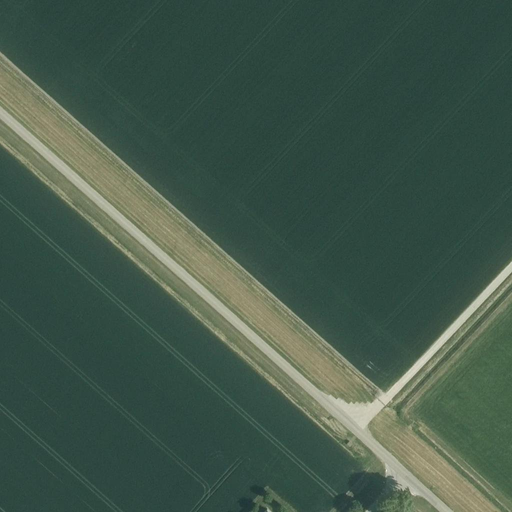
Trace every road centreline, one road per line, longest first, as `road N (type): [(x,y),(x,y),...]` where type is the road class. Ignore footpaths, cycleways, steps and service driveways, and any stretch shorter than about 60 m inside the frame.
road 1 (unclassified): [(447,511),(0,113)]
road 2 (track): [(511,263),(355,427)]
